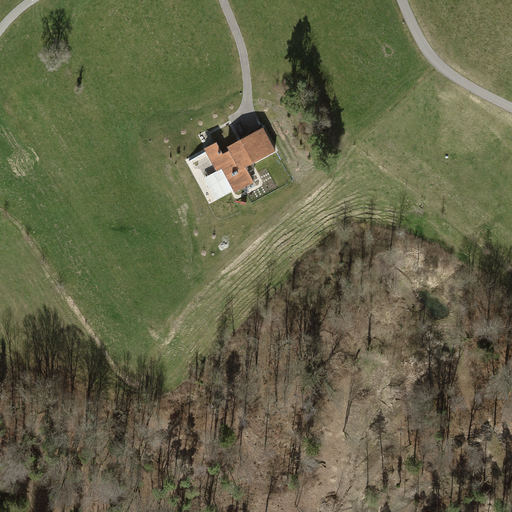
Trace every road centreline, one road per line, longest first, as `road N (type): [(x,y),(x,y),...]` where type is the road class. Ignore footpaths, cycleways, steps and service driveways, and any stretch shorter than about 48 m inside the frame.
road 1 (residential): [(511,109),(431,57),(402,0)]
road 2 (track): [(223,0),(242,48),(246,123)]
